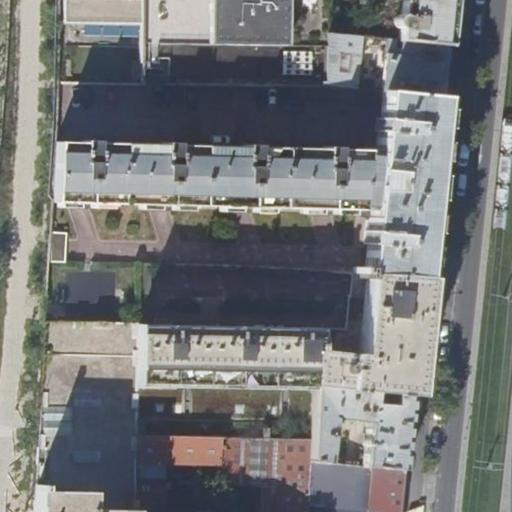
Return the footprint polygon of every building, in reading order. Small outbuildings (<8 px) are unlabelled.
[(63,0),(63,23),(139,24),(139,0),(63,0)] [(142,0),(141,83),(323,86),(325,34),(326,0),(142,0)] [(450,17),(451,0),(400,0),(399,16),(396,17),(394,18),(392,22),(385,21),(383,39),(447,46),(450,17)] [(383,39),(325,34),(323,86),(402,94),(402,85),(414,86),(413,95),(441,98),(444,74),(447,46),(383,39)] [(413,95),(402,94),(382,92),(379,118),(376,118),(375,132),(378,133),(375,152),(336,150),(336,148),(322,148),(322,150),(256,148),(256,146),(242,145),(242,147),(175,145),(175,143),(161,143),(161,145),(94,143),(94,141),(81,140),(82,142),(57,142),(54,201),(369,212),(367,231),(363,231),(363,244),(366,245),(364,268),(354,267),(354,272),(423,278),(425,260),(441,98),(413,95)] [(420,300),(423,278),(354,272),(353,276),(366,277),(357,352),(318,347),(319,328),(137,323),(135,435),(136,435),(220,436),(309,439),(311,385),(411,395),(416,341),(420,300)] [(135,435),(137,323),(137,322),(46,321),(37,486),(34,511),(134,511),(136,435),(135,435)] [(405,444),(411,395),(311,385),(309,439),(308,461),(344,465),(345,454),(329,453),(332,418),(366,421),(362,466),(403,470),(405,444)] [(305,511),(308,461),(309,439),(220,436),(136,435),(134,511),(305,511)] [(362,466),(344,465),(308,461),(305,511),(361,511),(361,510),(374,511),(376,511),(398,511),(400,498),(403,470),(362,466)]
